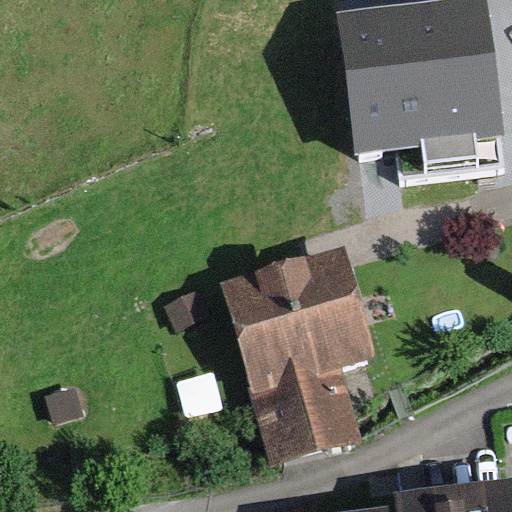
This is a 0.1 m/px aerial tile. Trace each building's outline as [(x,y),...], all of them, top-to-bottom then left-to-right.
[(487,8),(338,28),(348,98),(357,170),(398,165),(401,188),(509,174),(487,8)] [(282,283),(217,304),(271,475),(360,447),(344,387),(375,378),(338,265),(282,283)] [(197,322),(183,297),(157,312),(170,337),(197,322)] [(72,425),(65,397),(39,404),(46,431),(72,425)] [(511,511),(511,499),(410,511),(398,511),(511,511)]
